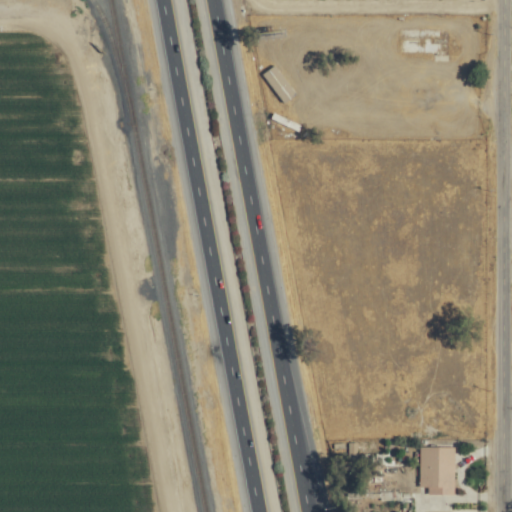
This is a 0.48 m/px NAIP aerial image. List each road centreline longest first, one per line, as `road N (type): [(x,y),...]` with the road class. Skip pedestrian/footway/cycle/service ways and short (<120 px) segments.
road 1 (motorway): [(169,0),(265,511)]
road 2 (motorway): [(314,511),(218,0)]
road 3 (tertiary): [(500,511),(500,0)]
road 4 (track): [(177,511),(80,56),(64,30)]
